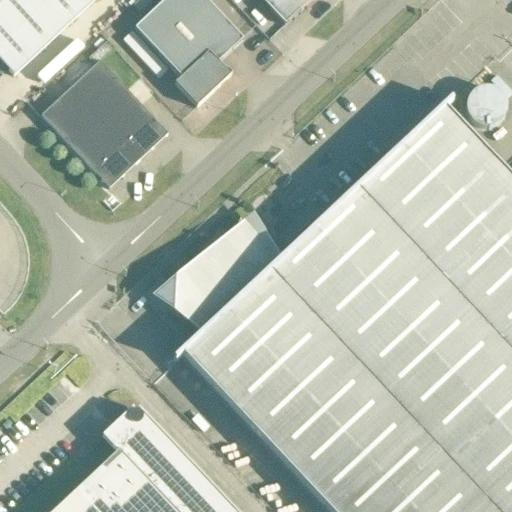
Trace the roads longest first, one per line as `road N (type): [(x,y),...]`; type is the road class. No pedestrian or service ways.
road 1 (unclassified): [(99,269),(390,0)]
road 2 (unknown): [(124,362),(264,511)]
road 3 (unknown): [(124,362),(0,477)]
road 4 (unclassified): [(99,269),(0,161)]
road 5 (unclassified): [(0,363),(99,269)]
